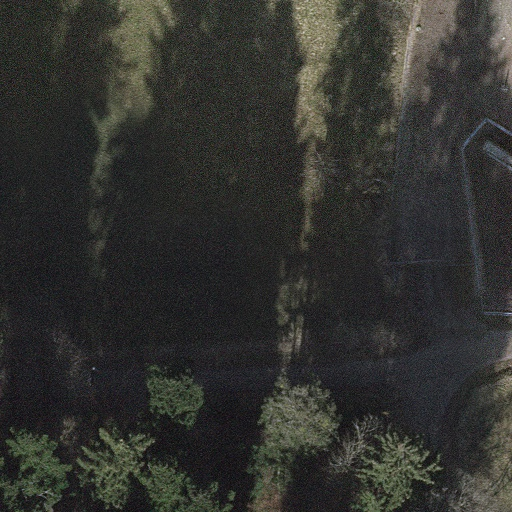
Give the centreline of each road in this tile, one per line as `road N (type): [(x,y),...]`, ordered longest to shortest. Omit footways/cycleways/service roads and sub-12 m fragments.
road 1 (track): [(425,367),(318,377),(0,378)]
road 2 (track): [(511,98),(472,122),(428,186),(417,252),(425,367)]
road 3 (track): [(446,511),(425,367)]
